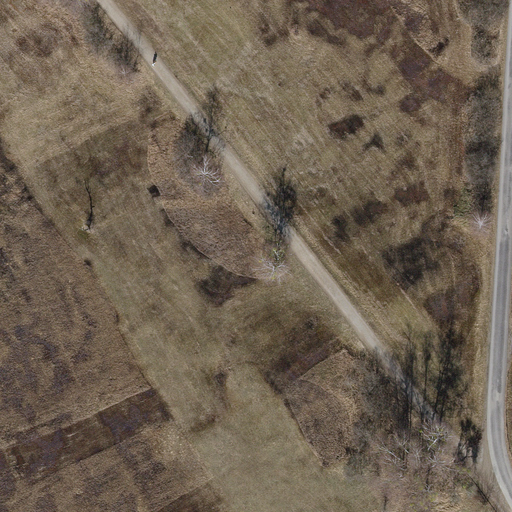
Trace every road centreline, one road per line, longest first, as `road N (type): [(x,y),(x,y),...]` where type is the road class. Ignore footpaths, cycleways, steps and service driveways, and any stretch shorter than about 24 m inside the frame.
road 1 (track): [(508,491),(450,441),(103,0)]
road 2 (unclassified): [(511,498),(495,416),(511,135)]
